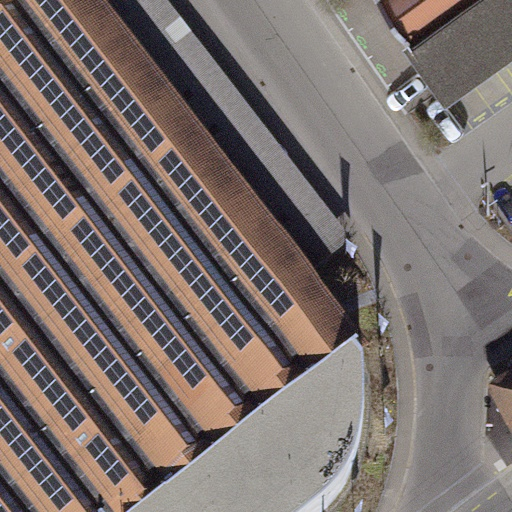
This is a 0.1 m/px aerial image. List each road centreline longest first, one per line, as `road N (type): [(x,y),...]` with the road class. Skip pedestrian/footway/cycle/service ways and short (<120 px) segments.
road 1 (unclassified): [(250,0),(454,293)]
road 2 (unclassified): [(454,293),(458,511)]
